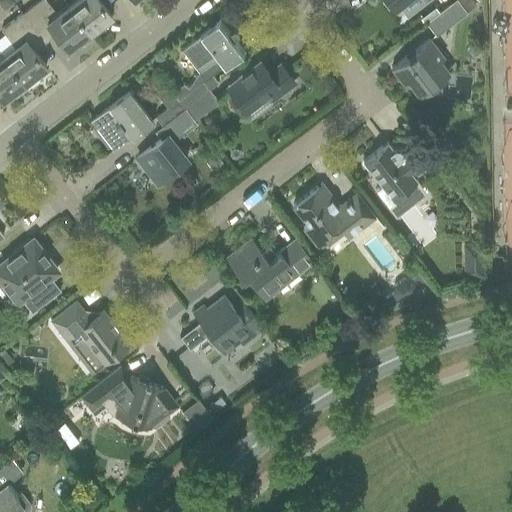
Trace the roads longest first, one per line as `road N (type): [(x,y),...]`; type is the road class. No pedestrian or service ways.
road 1 (residential): [(18,139),(121,268),(135,268),(347,121),(352,80),(291,0)]
road 2 (tertiary): [(511,320),(447,338),(339,385),(287,416),(181,511)]
road 3 (residential): [(18,139),(197,0)]
